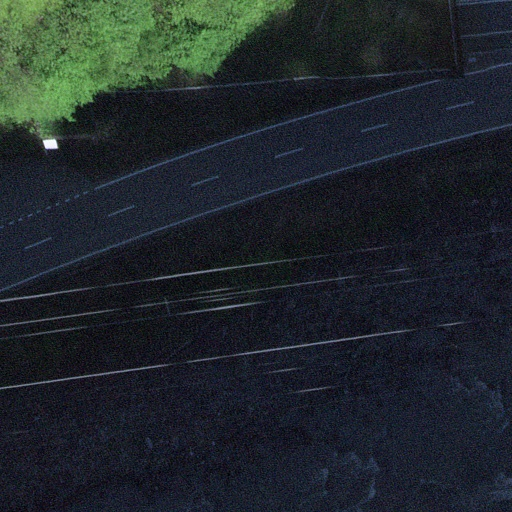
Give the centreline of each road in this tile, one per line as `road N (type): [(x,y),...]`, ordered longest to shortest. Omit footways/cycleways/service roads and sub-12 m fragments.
road 1 (tertiary): [(0,267),(306,147),(511,86)]
road 2 (primary): [(504,0),(0,39)]
